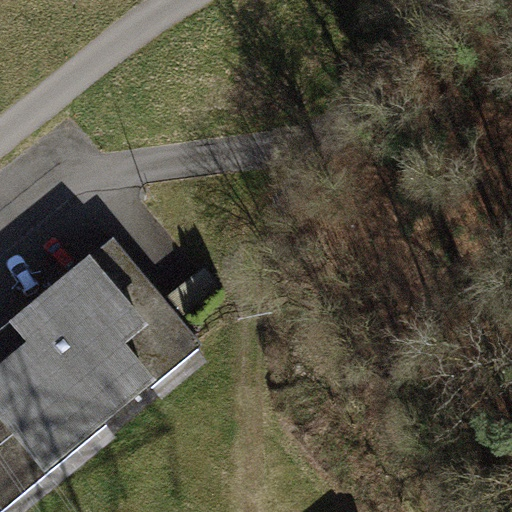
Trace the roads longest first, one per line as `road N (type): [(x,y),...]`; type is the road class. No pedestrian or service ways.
road 1 (track): [(446,0),(330,155),(104,194),(0,286)]
road 2 (track): [(190,0),(56,93),(0,145)]
